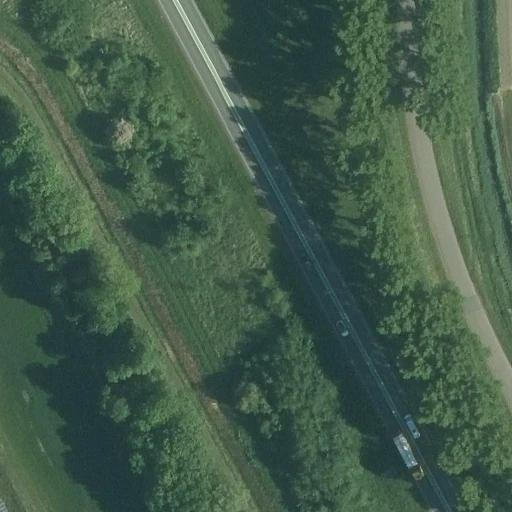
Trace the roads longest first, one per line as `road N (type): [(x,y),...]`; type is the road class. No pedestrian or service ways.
road 1 (trunk): [(448,511),(173,0)]
road 2 (unclassified): [(511,379),(444,232),(424,155),(403,0)]
